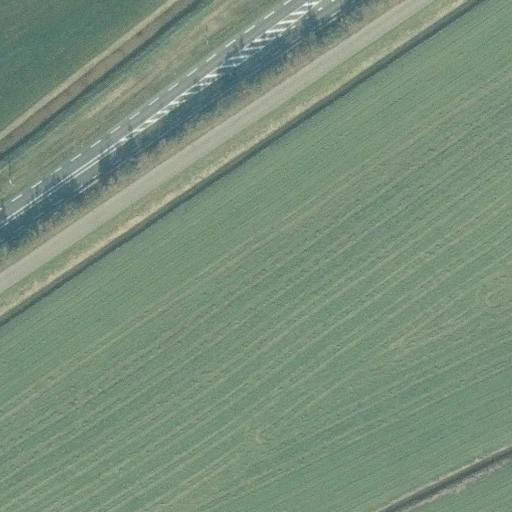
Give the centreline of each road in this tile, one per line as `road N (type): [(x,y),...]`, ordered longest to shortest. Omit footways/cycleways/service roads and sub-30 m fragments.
road 1 (unclassified): [(0,291),(429,0)]
road 2 (primary): [(0,226),(328,0)]
